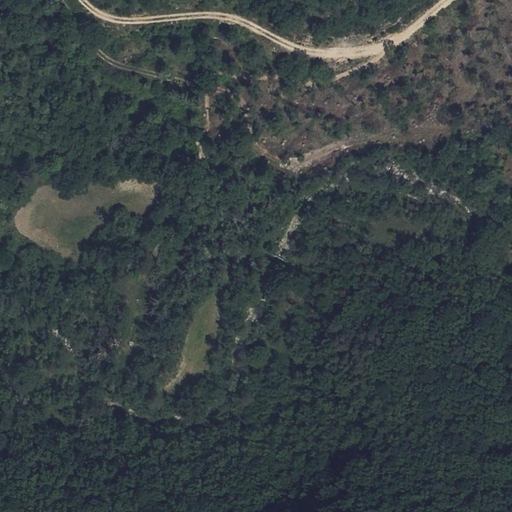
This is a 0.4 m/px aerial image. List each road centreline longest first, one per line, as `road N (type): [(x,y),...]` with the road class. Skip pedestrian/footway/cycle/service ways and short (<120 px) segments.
road 1 (track): [(217,96),(242,109),(245,123),(229,135),(200,138),(187,206),(131,279),(0,300)]
road 2 (track): [(381,47),(325,58),(216,14),(128,19),(86,0)]
road 3 (track): [(55,0),(113,63),(217,96)]
